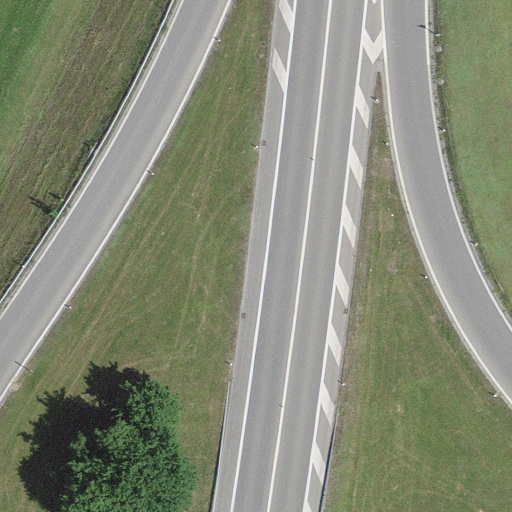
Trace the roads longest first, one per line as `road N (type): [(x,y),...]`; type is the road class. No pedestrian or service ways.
road 1 (trunk): [(331,0),(265,511)]
road 2 (trunk): [(210,0),(145,140),(0,364)]
road 3 (trunk): [(511,365),(467,288),(433,204),(412,0)]
